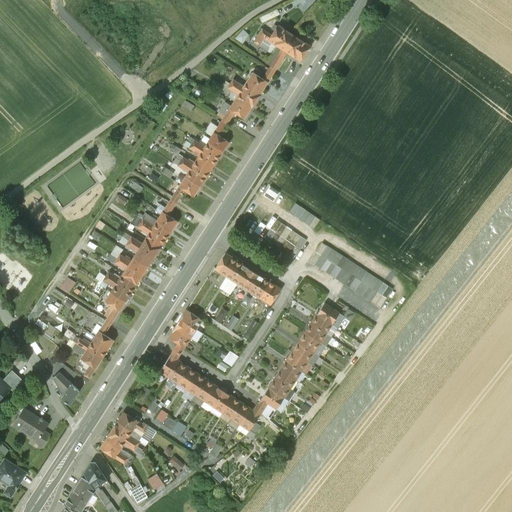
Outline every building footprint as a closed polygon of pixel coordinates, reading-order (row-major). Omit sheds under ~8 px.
[(294,36),(278,25),(271,35),(268,40),(281,49),(284,51),(294,36)] [(271,35),(262,29),(254,42),(259,45),(264,38),(268,40),(271,35)] [(281,49),(271,65),(276,69),(286,52),(300,61),(309,46),(294,36),(284,51),(281,49)] [(262,79),(252,73),(246,82),(261,91),(274,72),(269,69),(262,79)] [(261,91),(246,82),(243,87),(233,80),(230,84),(255,100),(261,91)] [(255,100),(230,84),(227,88),(238,95),(235,99),(250,109),(255,100)] [(250,109),(235,99),(222,119),(228,122),(234,112),(244,118),(250,109)] [(194,106),(185,101),(182,106),(191,111),(194,106)] [(220,122),(208,142),(222,151),(228,142),(219,136),(225,126),(220,122)] [(222,151),(208,142),(205,146),(194,139),(191,144),(217,160),(222,151)] [(217,160),(191,144),(188,148),(199,155),(196,159),(211,169),(217,160)] [(196,159),(193,164),(183,157),(182,157),(180,161),(205,178),(211,169),(196,159)] [(205,178),(180,161),(177,165),(188,172),(185,177),(199,186),(205,178)] [(199,186),(185,177),(172,196),(177,200),(184,190),(193,196),(199,186)] [(177,200),(172,196),(169,202),(174,205),(177,200)] [(169,202),(156,221),(171,231),(177,221),(167,215),(174,205),(169,202)] [(300,206),(294,216),(299,219),(305,210),(300,206)] [(305,210),(299,219),(303,222),(310,213),(305,210)] [(310,213),(304,222),(308,225),(315,216),(310,213)] [(315,216),(309,226),(313,229),(320,220),(315,216)] [(171,231),(156,221),(153,226),(143,219),(140,223),(165,239),(171,231)] [(277,220),(270,229),(275,232),(281,223),(277,220)] [(165,239),(140,223),(137,227),(148,234),(145,239),(159,248),(165,239)] [(281,223),(275,232),(280,236),(286,226),(281,223)] [(286,227),(280,236),(285,239),(291,230),(286,227)] [(275,232),(270,229),(264,238),(269,241),(275,232)] [(291,230),(285,239),(290,242),(296,233),(291,230)] [(275,232),(269,241),(273,245),(280,236),(275,232)] [(296,233),(290,243),(295,246),(301,237),(296,233)] [(159,248),(145,239),(142,243),(131,236),(128,240),(139,247),(154,257),(159,248)] [(280,236),(274,245),(278,248),(285,239),(280,236)] [(301,237),(295,246),(299,249),(306,240),(301,237)] [(290,242),(285,239),(279,248),(283,252),(290,242)] [(154,257),(139,247),(128,240),(126,245),(136,252),(134,256),(148,266),(154,257)] [(290,243),(284,252),(288,255),(295,246),(290,243)] [(322,243),(316,252),(320,255),(326,246),(322,243)] [(299,249),(295,246),(288,255),(293,258),(299,249)] [(327,246),(321,255),(326,259),(332,249),(327,246)] [(332,249),(326,259),(331,262),(337,253),(332,249)] [(316,252),(309,261),(314,264),(320,255),(316,252)] [(225,253),(215,269),(226,276),(236,261),(225,253)] [(337,253),(331,262),(336,265),(342,256),(337,253)] [(148,266),(134,256),(130,261),(120,254),(117,258),(128,265),(142,274),(148,266)] [(326,259),(321,255),(315,264),(320,268),(326,259)] [(342,256),(336,265),(341,268),(347,259),(342,256)] [(142,274),(128,265),(117,258),(114,262),(125,269),(122,274),(137,283),(142,274)] [(326,259),(320,268),(325,271),(331,262),(326,259)] [(347,259),(341,268),(346,272),(352,263),(347,259)] [(247,268),(236,261),(226,276),(237,283),(247,268)] [(331,262),(325,271),(330,274),(336,265),(331,262)] [(352,263),(346,272),(351,275),(357,266),(352,263)] [(336,265),(330,274),(335,278),(341,268),(336,265)] [(357,266),(351,275),(356,278),(362,269),(357,266)] [(258,275),(247,268),(237,283),(248,290),(258,275)] [(341,268),(335,278),(340,281),(346,272),(341,268)] [(362,269),(356,278),(361,282),(367,272),(362,269)] [(137,283),(122,274),(119,278),(108,271),(106,276),(131,292),(137,283)] [(346,272),(340,281),(345,284),(351,275),(346,272)] [(367,272),(361,282),(366,285),(372,276),(367,272)] [(68,275),(63,286),(71,291),(77,280),(68,275)] [(269,282),(258,275),(248,290),(259,297),(269,282)] [(351,275),(345,284),(350,287),(356,278),(351,275)] [(131,292),(106,276),(103,280),(114,287),(111,291),(125,301),(131,292)] [(372,276),(366,285),(371,288),(377,279),(372,276)] [(356,278),(350,287),(355,291),(361,282),(356,278)] [(377,279),(371,288),(376,292),(382,283),(377,279)] [(280,289),(269,282),(259,297),(270,304),(280,289)] [(366,285),(361,282),(355,291),(360,294),(366,285)] [(383,283),(377,292),(381,295),(387,286),(383,283)] [(366,285),(360,294),(365,297),(371,288),(366,285)] [(387,286),(381,295),(386,298),(392,289),(387,286)] [(371,288),(365,297),(370,301),(376,292),(371,288)] [(125,301),(111,291),(105,301),(114,307),(107,317),(113,320),(125,301)] [(377,292),(370,301),(375,304),(381,295),(377,292)] [(381,295),(375,304),(380,308),(386,298),(381,295)] [(339,313),(324,303),(316,314),(331,324),(336,328),(340,322),(335,319),(339,313)] [(222,308),(215,320),(220,324),(228,312),(222,308)] [(202,319),(186,310),(180,319),(195,329),(202,319)] [(331,324),(316,314),(311,323),(326,333),(331,336),(336,328),(331,324)] [(233,315),(225,327),(231,331),(239,319),(233,315)] [(105,320),(101,317),(97,324),(96,325),(97,328),(96,330),(98,332),(95,337),(93,340),(107,349),(113,340),(104,334),(110,324),(105,320)] [(195,329),(180,319),(174,328),(190,338),(195,329)] [(253,320),(243,337),(248,340),(254,330),(255,331),(259,323),(253,320)] [(326,333),(311,323),(305,332),(320,342),(319,342),(324,346),(331,336),(326,333)] [(190,338),(174,328),(168,337),(178,343),(176,346),(182,350),(190,338)] [(95,337),(87,332),(84,336),(92,341),(93,340),(95,337)] [(320,342),(305,332),(298,343),(313,353),(317,356),(321,350),(316,347),(319,342),(320,342)] [(107,349),(93,340),(92,341),(90,344),(79,337),(76,343),(86,350),(87,349),(101,358),(107,349)] [(101,358),(87,349),(86,350),(76,343),(72,348),(81,354),(81,353),(83,354),(81,358),(90,364),(84,374),(89,378),(101,358)] [(313,353),(298,343),(292,352),(307,362),(307,361),(312,365),(318,356),(317,356),(313,353)] [(180,353),(182,350),(176,346),(174,349),(172,353),(177,357),(180,353)] [(307,362),(292,352),(286,361),(301,371),(305,373),(311,365),(307,362)] [(172,353),(160,371),(169,377),(179,362),(176,359),(177,357),(172,353)] [(301,371),(286,361),(280,370),(295,380),(301,371)] [(179,362),(169,377),(178,383),(188,367),(179,362)] [(188,367),(178,383),(187,388),(197,373),(188,367)] [(24,383),(10,370),(0,380),(10,390),(14,393),(24,383)] [(295,380),(280,370),(274,378),(289,388),(295,380)] [(71,383),(59,372),(53,377),(63,395),(71,383)] [(197,373),(187,388),(196,394),(205,379),(197,373)] [(289,388),(274,378),(268,387),(284,397),(283,397),(288,401),(294,392),(289,388)] [(0,380),(0,379),(0,400),(10,390),(0,380)] [(205,379),(196,394),(204,400),(214,385),(205,379)] [(63,395),(61,399),(69,404),(78,390),(71,383),(63,395)] [(214,385),(204,400),(213,406),(223,391),(214,385)] [(284,397),(268,387),(254,409),(260,413),(267,403),(272,406),(276,408),(276,409),(283,397),(284,397)] [(232,397),(223,391),(213,406),(222,412),(232,397)] [(232,397),(222,412),(231,418),(241,403),(232,397)] [(150,409),(157,413),(163,405),(155,400),(150,409)] [(241,403),(231,418),(228,422),(228,423),(237,429),(240,424),(250,408),(241,403)] [(24,407),(14,423),(38,439),(44,430),(49,423),(43,419),(44,418),(41,416),(40,418),(24,407)] [(250,408),(240,424),(237,429),(246,435),(260,413),(254,409),(253,411),(250,408)] [(130,414),(124,411),(117,421),(132,430),(134,426),(144,432),(148,425),(143,422),(142,423),(138,421),(129,415),(130,414)] [(170,414),(165,423),(183,434),(188,425),(170,414)] [(132,430),(117,421),(111,430),(137,446),(140,442),(129,435),(132,430)] [(51,435),(44,430),(38,439),(41,440),(39,446),(42,448),(51,435)] [(137,446),(111,430),(106,438),(120,448),(123,443),(134,450),(137,446)] [(120,448),(106,438),(100,447),(124,463),(127,458),(118,452),(120,448)] [(176,454),(171,460),(182,470),(187,464),(176,454)] [(26,472),(5,458),(0,465),(0,478),(10,484),(5,492),(11,496),(16,488),(17,488),(19,485),(18,485),(26,472)] [(106,480),(95,462),(90,462),(83,473),(93,488),(106,480)] [(224,478),(216,471),(212,475),(220,482),(224,478)] [(160,472),(150,476),(154,488),(164,485),(160,472)] [(83,473),(63,503),(66,505),(76,511),(93,488),(83,473)] [(139,502),(150,496),(142,482),(131,488),(139,502)]
